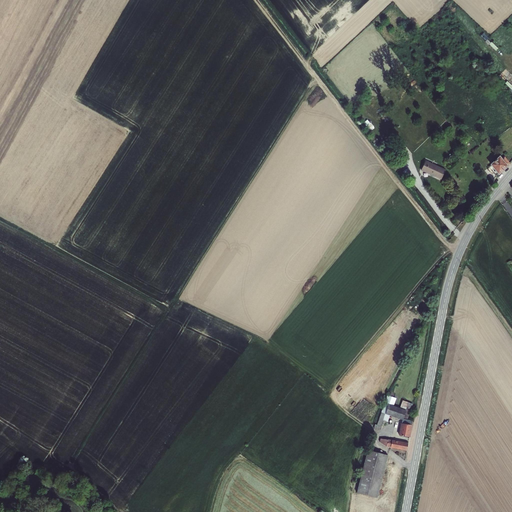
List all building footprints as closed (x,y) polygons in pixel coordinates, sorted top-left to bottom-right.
[(499,153),(491,161),(495,165),(498,170),(507,162),(501,156),(499,153)] [(507,162),(510,159),(505,153),(501,156),(507,162)] [(406,162),(399,159),(397,166),(403,169),(406,162)] [(444,170),(424,162),(420,171),(440,179),(444,170)] [(384,402),(381,410),(379,419),(383,420),(386,421),(388,414),(388,413),(384,412),(387,403),(384,402)] [(388,413),(388,414),(402,419),(404,420),(407,411),(387,403),(384,412),(388,413)] [(381,429),(383,420),(379,419),(377,425),(375,424),(373,427),(381,429)] [(409,437),(410,438),(413,421),(412,421),(404,420),(402,419),(399,436),(409,437)] [(387,446),(407,451),(408,450),(409,445),(408,445),(382,439),(381,441),(387,446)] [(377,498),(388,455),(369,450),(357,492),(377,498)]
